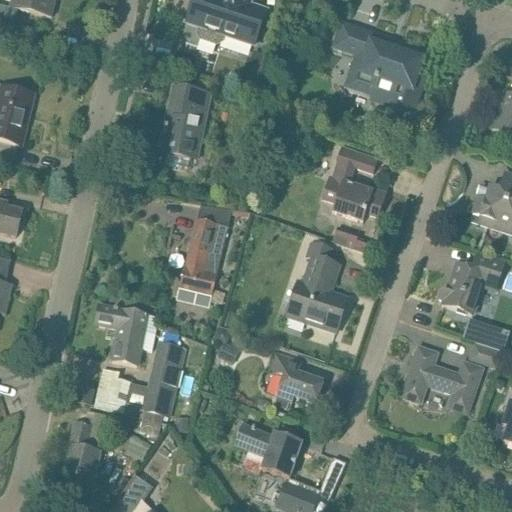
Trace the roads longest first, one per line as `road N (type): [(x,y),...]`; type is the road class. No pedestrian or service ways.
road 1 (residential): [(511,493),(364,446),(350,424),(490,17)]
road 2 (residential): [(8,511),(124,0)]
